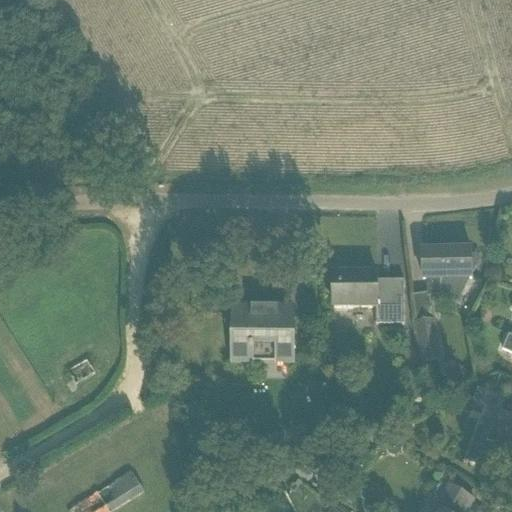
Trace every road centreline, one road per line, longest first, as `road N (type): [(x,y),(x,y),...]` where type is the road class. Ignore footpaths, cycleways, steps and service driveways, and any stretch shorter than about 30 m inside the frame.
road 1 (unclassified): [(138,202),(443,203),(511,195)]
road 2 (unclassified): [(0,476),(133,397),(138,202)]
road 3 (unclassified): [(0,213),(138,202)]
